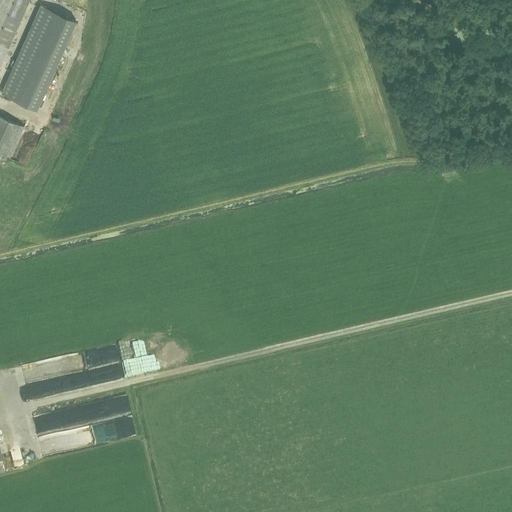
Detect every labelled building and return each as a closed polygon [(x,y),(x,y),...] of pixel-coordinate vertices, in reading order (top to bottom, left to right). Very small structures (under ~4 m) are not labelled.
[(0,0),(0,66),(10,44),(29,0),(0,0)] [(41,4),(2,92),(36,108),(76,20),(41,4)] [(0,151),(10,155),(23,125),(0,115),(0,151)] [(95,378),(168,363),(165,350),(92,365),(95,378)] [(84,370),(29,382),(32,396),(88,383),(84,370)] [(31,413),(34,427),(63,421),(61,411),(71,409),(83,407),(83,411),(78,412),(78,416),(85,414),(85,417),(106,412),(103,398),(31,413)] [(15,432),(6,431),(5,443),(14,444),(15,432)]
